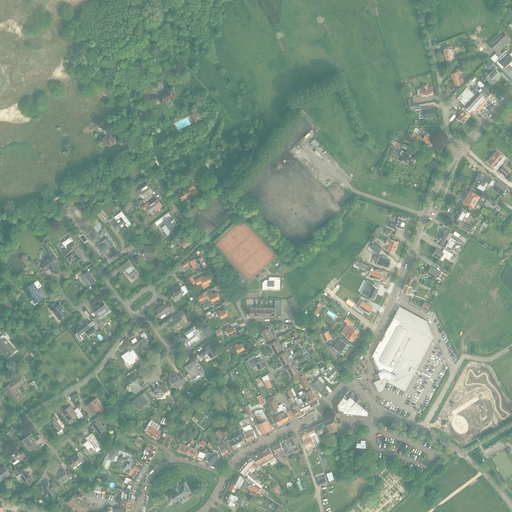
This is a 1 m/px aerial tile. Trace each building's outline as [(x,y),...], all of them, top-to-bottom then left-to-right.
[(504,32),(490,44),(497,52),(499,50),(502,53),(506,49),(503,46),(511,39),(511,38),(511,34),(504,26),(501,29),(504,32)] [(445,49),(443,49),(446,61),(447,60),(448,64),(452,63),(451,59),(454,58),(452,47),(451,45),(448,46),(444,47),(445,49)] [(497,52),(492,56),(497,61),(497,63),(502,68),(504,66),(504,67),(511,60),(511,51),(509,54),(506,50),(502,53),(499,50),(497,52)] [(485,65),(489,69),(494,63),(491,59),(485,65)] [(486,77),(492,84),(497,80),(495,79),(500,74),(495,69),(486,77)] [(458,71),(451,74),(455,86),(462,84),(462,83),(464,82),(462,77),(460,78),(458,71)] [(486,98),(490,94),(482,87),(484,85),(480,80),(477,82),(478,85),(472,92),(467,87),(457,98),(462,103),(461,105),(465,109),(467,107),(473,112),(486,98)] [(432,87),(428,87),(428,85),(422,86),(423,88),(417,89),(418,94),(421,94),(422,96),(426,95),(426,96),(429,96),(429,95),(433,94),(432,87)] [(159,98),(161,103),(176,96),(174,91),(175,91),(172,86),(168,89),(169,91),(164,94),(163,92),(157,95),(151,96),(151,101),(155,101),(155,100),(156,100),(155,98),(159,98)] [(434,108),(428,109),(427,107),(422,108),(423,117),(427,117),(427,119),(435,118),(434,108)] [(458,117),(462,122),(469,115),(462,108),(458,112),(461,114),(458,117)] [(195,123),(203,119),(199,111),(191,115),(195,123)] [(109,145),(115,141),(106,128),(103,130),(107,136),(104,137),(105,138),(104,139),(106,141),(109,145)] [(426,133),(425,135),(422,133),(419,138),(422,140),(430,145),(431,144),(432,144),(433,142),(432,141),(434,139),(429,137),(430,135),(426,133)] [(391,149),(398,152),(401,143),(394,141),(391,149)] [(412,162),(413,163),(414,160),(413,159),(415,156),(401,150),(400,154),(403,155),(401,161),(406,163),(406,161),(412,163),(412,162)] [(497,151),(488,161),(494,166),(495,166),(496,167),(495,168),(497,169),(502,163),(499,160),(503,156),(497,151)] [(498,170),(505,176),(509,171),(502,165),(498,170)] [(491,185),(493,181),(492,180),(492,179),(485,174),(484,176),(480,174),(479,173),(477,176),(478,177),(476,181),(475,183),(479,185),(480,183),(483,185),(486,187),(488,183),(491,185)] [(493,181),(491,185),(494,186),(493,188),(502,194),(507,187),(498,180),(496,182),(493,181)] [(191,194),(193,196),(198,193),(195,188),(196,188),(192,182),(186,186),(188,188),(178,194),(185,204),(190,201),(187,197),(191,194)] [(144,199),(142,200),(144,203),(151,198),(149,195),(153,192),(147,183),(137,191),(143,198),(144,199)] [(474,207),(475,208),(481,198),(480,197),(480,196),(470,189),(462,202),(473,208),(474,207)] [(152,214),(162,206),(157,199),(150,204),(148,202),(142,206),(145,210),(147,208),(152,214)] [(495,207),(496,205),(487,199),(484,204),(489,207),(491,205),(495,207)] [(468,211),(460,207),(454,217),(457,220),(455,223),(469,231),(471,228),(461,222),(468,211)] [(97,214),(102,221),(106,218),(101,212),(97,214)] [(125,224),(127,226),(131,224),(121,212),(116,216),(119,219),(114,223),(118,229),(125,224)] [(173,228),(177,225),(170,216),(171,216),(168,212),(155,222),(157,225),(163,221),(163,222),(162,222),(165,225),(162,227),(167,235),(172,232),(170,230),(172,229),(173,228)] [(398,217),(395,216),(394,218),(393,217),(393,219),(394,219),(393,220),(392,220),(390,224),(395,226),(402,229),(406,219),(398,217)] [(96,245),(102,252),(112,245),(107,238),(110,235),(104,228),(99,236),(103,240),(96,245)] [(443,235),(449,239),(451,240),(454,242),(456,240),(450,237),(452,233),(446,230),(443,235)] [(369,240),(373,243),(377,237),(373,234),(369,240)] [(445,245),(449,239),(443,235),(439,241),(445,245)] [(172,243),(175,246),(181,240),(178,237),(172,243)] [(182,244),(185,248),(191,243),(185,237),(178,243),(180,246),(182,244)] [(386,250),(394,252),(397,242),(388,239),(385,244),(388,246),(386,250)] [(75,258),(77,260),(80,258),(74,249),(77,247),(72,241),(66,245),(68,247),(64,250),(67,255),(66,256),(70,261),(75,258)] [(143,256),(154,257),(155,247),(145,246),(145,245),(138,245),(138,253),(140,253),(140,251),(144,251),(143,256)] [(444,249),(442,252),(436,248),(432,254),(440,259),(442,255),(449,259),(452,254),(444,249)] [(54,264),(55,263),(54,260),(57,258),(52,251),(48,253),(50,256),(41,263),(40,261),(38,261),(36,262),(35,264),(37,266),(39,266),(41,265),(45,271),(49,267),(52,272),(57,268),(54,264)] [(202,268),(206,265),(201,256),(195,260),(194,259),(190,262),(194,268),(200,264),(202,268)] [(376,263),(377,263),(376,265),(380,266),(381,265),(388,267),(390,260),(386,259),(387,257),(384,256),(383,258),(379,256),(377,260),(376,263)] [(132,280),(139,275),(128,260),(118,268),(121,273),(126,270),(129,274),(128,275),(132,280)] [(436,275),(438,277),(441,273),(430,267),(427,273),(435,277),(436,275)] [(368,276),(369,276),(368,277),(372,279),(373,278),(380,280),(382,273),(378,271),(379,270),(376,268),(375,270),(371,269),(369,272),(368,276)] [(88,272),(83,275),(81,271),(75,275),(78,279),(81,277),(88,286),(94,281),(88,272)] [(204,284),(211,281),(208,275),(205,277),(204,276),(201,277),(204,284)] [(411,286),(414,277),(409,275),(406,284),(405,283),(403,290),(408,293),(411,286)] [(262,289),(280,290),(280,277),(270,277),(270,280),(265,280),(262,282),(262,289)] [(33,304),(34,305),(38,303),(36,302),(41,298),(38,293),(40,292),(37,289),(42,286),(38,281),(24,290),(27,295),(33,304)] [(374,285),(367,282),(361,293),(373,299),(379,287),(375,284),(374,285)] [(184,286),(181,288),(179,285),(174,288),(175,289),(174,290),(173,289),(169,293),(174,300),(184,292),(185,294),(188,292),(184,286)] [(213,301),(219,298),(216,292),(213,294),(212,293),(209,294),(213,301)] [(358,307),(358,308),(361,310),(362,309),(368,313),(372,307),(368,305),(370,303),(367,301),(366,303),(362,300),(360,303),(358,306),(358,307)] [(105,313),(106,314),(109,311),(103,302),(93,309),(99,317),(105,313)] [(175,309),(174,307),(171,302),(167,305),(166,303),(156,310),(160,316),(170,308),(172,311),(175,309)] [(327,306),(322,302),(315,309),(319,312),(324,307),(325,308),(327,306)] [(421,308),(427,311),(428,310),(430,305),(425,302),(421,308)] [(60,304),(57,306),(55,303),(48,307),(51,311),(52,310),(59,319),(67,314),(64,310),(63,310),(62,308),(60,304)] [(380,341),(372,356),(374,357),(374,358),(373,359),(373,360),(374,361),(379,372),(377,372),(378,374),(378,375),(377,374),(376,374),(376,375),(375,375),(374,376),(374,377),(374,378),(375,378),(375,379),(376,379),(377,379),(378,379),(378,380),(374,382),(378,392),(382,390),(388,379),(404,388),(412,373),(413,372),(414,372),(414,371),(415,370),(415,369),(415,368),(416,367),(416,366),(431,337),(428,328),(423,326),(426,320),(400,307),(398,312),(396,311),(383,336),(383,337),(381,341),(380,341)] [(221,319),(228,315),(225,309),(221,311),(221,310),(217,311),(221,319)] [(180,326),(181,327),(186,323),(182,317),(184,315),(181,311),(168,320),(175,329),(180,326)] [(94,319),(101,328),(103,326),(97,317),(94,319)] [(86,321),(84,323),(82,320),(78,323),(80,325),(75,329),(80,335),(85,331),(89,336),(93,333),(94,334),(97,332),(96,331),(99,329),(96,324),(91,328),(86,321)] [(348,331),(345,336),(353,341),(359,332),(351,326),(351,327),(347,325),(344,330),(348,331)] [(229,336),(236,332),(233,326),(230,328),(229,327),(226,328),(229,336)] [(263,337),(271,332),(270,329),(272,328),(270,326),(265,326),(265,328),(266,328),(260,332),(263,337)] [(186,341),(189,346),(196,341),(194,339),(198,337),(194,332),(196,330),(194,327),(185,333),(188,339),(186,341)] [(319,335),(322,343),(332,338),(328,331),(319,335)] [(277,338),(277,337),(275,334),(273,335),(271,332),(263,337),(265,341),(273,337),(274,339),(277,338)] [(2,353),(6,357),(15,350),(6,340),(9,337),(5,333),(0,337),(0,338),(2,341),(1,341),(2,342),(0,343),(0,348),(3,352),(2,353)] [(138,342),(145,351),(151,347),(145,339),(148,337),(145,333),(141,336),(143,339),(138,342)] [(271,349),(280,344),(278,341),(280,340),(278,337),(277,337),(277,338),(274,339),(275,340),(268,344),(271,349)] [(333,347),(343,354),(349,345),(339,338),(333,347)] [(285,350),(285,349),(283,346),(285,345),(283,342),(280,344),(271,349),(274,353),(282,349),(283,351),(285,350)] [(211,358),(218,353),(213,347),(214,346),(212,343),(204,349),(205,349),(195,356),(199,361),(202,359),(205,356),(204,355),(207,352),(211,358)] [(238,353),(244,349),(241,343),(238,345),(238,344),(234,345),(238,353)] [(279,361),(288,356),(292,354),(290,351),(288,352),(286,349),(285,349),(285,350),(283,351),(284,352),(277,356),(279,361)] [(135,359),(138,357),(133,350),(130,353),(129,351),(122,356),(126,362),(129,360),(132,364),(136,361),(135,359)] [(293,362),(291,358),(289,359),(288,356),(279,361),(282,366),(290,361),(291,363),(293,362)] [(262,360),(261,361),(260,358),(251,363),(253,367),(257,366),(259,370),(264,368),(262,364),(263,364),(262,360)] [(204,371),(201,367),(196,360),(193,362),(192,362),(184,368),(193,380),(201,374),(201,373),(204,371)] [(288,373),(296,368),(295,366),(297,365),(295,361),(293,362),(291,363),(292,364),(285,368),(288,373)] [(326,367),(327,368),(325,370),(323,367),(324,366),(321,361),(317,363),(322,373),(323,372),(326,375),(324,377),(328,381),(330,379),(337,373),(328,365),(326,367)] [(296,368),(288,373),(290,378),(295,375),(297,378),(304,374),(301,369),(298,371),(296,368)] [(5,387),(15,402),(20,398),(13,389),(24,381),(21,376),(25,373),(22,371),(14,377),(16,380),(5,387)] [(181,374),(178,377),(174,371),(168,376),(170,380),(169,381),(171,384),(172,383),(177,388),(186,381),(181,374)] [(304,376),(310,386),(312,384),(318,392),(321,389),(322,390),(325,387),(322,384),(325,382),(320,376),(318,378),(318,379),(315,382),(314,379),(313,377),(311,373),(307,375),(307,374),(304,376)] [(310,386),(304,376),(304,374),(298,377),(301,383),(305,389),(310,386)] [(137,381),(138,380),(135,376),(131,378),(126,381),(134,393),(142,388),(137,381)] [(264,381),(267,389),(272,386),(268,379),(264,381)] [(158,398),(161,398),(163,396),(164,394),(168,390),(163,384),(159,386),(154,391),(153,393),(158,398)] [(284,392),(288,399),(296,396),(292,388),(284,392)] [(353,394),(346,388),(342,393),(334,403),(336,413),(346,415),(371,417),(371,413),(371,410),(368,407),(363,403),(353,394)] [(308,402),(312,409),(319,404),(316,399),(310,390),(306,393),(311,400),(309,401),(309,402),(308,402)] [(140,403),(144,409),(152,403),(145,393),(130,403),(134,409),(138,406),(137,405),(140,403)] [(274,409),(279,407),(283,406),(282,404),(278,405),(273,396),(266,399),(272,411),(274,409)] [(305,413),(298,399),(297,397),(294,398),(298,405),(293,407),(293,409),(297,417),(305,413)] [(308,402),(307,400),(303,403),(300,398),(298,399),(305,413),(312,409),(308,402)] [(97,410),(99,413),(104,410),(96,399),(88,405),(94,412),(97,410)] [(77,408),(74,411),(70,406),(62,412),(68,420),(76,414),(79,418),(83,415),(77,408)] [(283,410),(288,420),(293,417),(289,410),(287,411),(285,406),(284,407),(283,406),(279,407),(281,411),(283,410)] [(280,412),(281,411),(279,407),(274,409),(275,411),(275,412),(277,416),(275,417),(279,425),(283,422),(278,412),(280,412)] [(262,434),(272,428),(262,409),(259,411),(258,409),(254,412),(260,423),(257,425),(262,434)] [(278,412),(283,422),(288,420),(283,410),(281,411),(281,412),(280,413),(280,412),(278,412)] [(51,429),(54,434),(62,428),(57,421),(58,420),(55,415),(51,418),(53,421),(49,424),(53,428),(51,429)] [(100,434),(105,429),(99,420),(100,420),(98,417),(93,421),(94,423),(92,425),(95,429),(96,429),(100,434)] [(324,422),(329,433),(333,431),(333,432),(337,431),(336,428),(340,426),(339,425),(341,424),(340,422),(337,423),(334,417),(324,422)] [(146,431),(146,432),(155,439),(159,433),(156,432),(160,426),(151,420),(144,430),(146,431)] [(327,434),(329,433),(324,422),(313,427),(316,434),(317,435),(320,442),(322,441),(319,434),(326,431),(327,434)] [(317,444),(320,442),(317,435),(316,434),(313,427),(307,429),(311,437),(314,435),(315,436),(314,437),(317,444)] [(226,436),(223,431),(221,428),(214,433),(219,439),(223,436),(224,437),(221,441),(222,441),(221,442),(222,444),(218,446),(218,447),(218,448),(219,450),(220,449),(223,455),(229,451),(224,442),(224,441),(226,437),(226,436)] [(252,429),(246,432),(244,428),(242,429),(243,431),(242,432),(247,442),(256,437),(252,429)] [(308,438),(311,437),(307,429),(299,433),(303,440),(306,438),(307,440),(309,440),(308,438)] [(230,441),(234,449),(245,443),(241,435),(239,432),(233,435),(235,438),(230,441)] [(97,452),(100,449),(94,440),(96,439),(92,433),(88,437),(90,439),(83,444),(85,447),(86,447),(91,453),(95,450),(97,452)] [(164,446),(171,448),(174,439),(175,437),(166,434),(164,441),(163,440),(162,444),(165,445),(164,446)] [(33,450),(38,447),(35,443),(29,435),(21,441),(27,449),(30,446),(33,450)] [(292,446),(293,448),(296,447),(295,445),(299,442),(295,435),(289,438),(291,441),(292,443),(293,445),(292,446)] [(135,443),(139,446),(144,440),(139,437),(135,443)] [(289,442),(291,441),(289,438),(272,446),(275,453),(274,453),(275,456),(284,464),(287,470),(291,467),(287,461),(279,453),(278,452),(283,450),(281,447),(283,446),(285,452),(287,451),(288,453),(292,452),(291,449),(293,448),(292,446),(293,445),(292,443),(290,444),(289,442)] [(234,449),(230,441),(229,439),(224,441),(224,442),(229,451),(234,449)] [(207,452),(205,457),(206,457),(205,461),(212,464),(220,457),(216,452),(209,443),(207,444),(213,452),(212,454),(212,455),(209,452),(208,453),(207,452)] [(145,451),(153,455),(157,448),(150,444),(148,449),(147,448),(145,451)] [(186,454),(189,446),(183,444),(180,452),(186,454)] [(257,463),(261,467),(260,466),(275,458),(269,448),(253,457),(257,463)] [(197,458),(200,451),(195,449),(192,456),(197,458)] [(207,452),(208,451),(205,449),(203,452),(200,451),(197,458),(203,461),(204,457),(205,457),(207,452)] [(22,452),(20,453),(17,450),(8,456),(14,465),(26,456),(22,452)] [(149,463),(153,455),(145,451),(144,453),(145,453),(142,459),(149,463)] [(68,461),(72,468),(82,461),(80,459),(84,456),(80,452),(78,453),(78,454),(68,461)] [(135,464),(139,466),(139,465),(146,469),(149,464),(137,458),(136,461),(128,457),(127,460),(135,464)] [(258,471),(261,467),(257,463),(253,457),(247,460),(252,466),(255,469),(258,471)] [(100,466),(108,470),(111,461),(104,458),(102,463),(102,462),(100,466)] [(252,473),(255,469),(252,466),(247,460),(243,465),(252,473)] [(143,474),(146,469),(139,465),(139,466),(135,464),(134,466),(129,464),(128,468),(135,472),(136,470),(143,474)] [(252,473),(243,465),(238,470),(245,476),(248,473),(250,475),(249,476),(254,480),(256,477),(255,476),(252,473)] [(0,481),(10,474),(4,466),(0,468),(0,481)] [(75,479),(70,472),(67,474),(66,473),(65,473),(63,470),(56,475),(63,485),(68,482),(69,484),(75,479)] [(139,482),(143,474),(136,470),(135,472),(132,478),(139,482)] [(26,473),(24,475),(22,472),(16,477),(18,480),(21,477),(27,485),(33,481),(31,477),(30,478),(26,473)] [(232,482),(241,486),(245,478),(242,477),(242,476),(237,473),(232,482)] [(126,491),(135,492),(135,490),(136,491),(139,483),(133,480),(126,477),(124,482),(129,484),(126,491)] [(185,481),(180,484),(177,480),(171,484),(173,488),(168,491),(170,494),(168,496),(170,499),(172,498),(174,501),(179,498),(182,502),(188,498),(186,494),(191,490),(185,481)] [(53,482),(50,484),(48,481),(38,488),(41,492),(44,490),(49,498),(57,493),(54,489),(57,487),(53,482)] [(240,489),(241,486),(232,482),(229,490),(236,493),(238,488),(240,489)] [(272,488),(276,492),(280,487),(276,483),(272,488)] [(135,492),(126,491),(123,490),(123,492),(125,492),(124,499),(132,500),(133,500),(135,492)] [(235,499),(237,500),(239,497),(228,492),(224,500),(229,502),(228,505),(232,506),(235,499)] [(131,511),(132,507),(131,507),(132,500),(124,499),(122,498),(121,505),(123,506),(123,508),(118,509),(113,510),(112,506),(107,507),(108,511),(105,511),(88,511),(86,510),(89,504),(86,502),(82,499),(84,496),(80,493),(78,497),(74,494),(66,502),(80,511),(81,511),(131,511)] [(237,503),(243,506),(246,500),(240,497),(237,503)]
